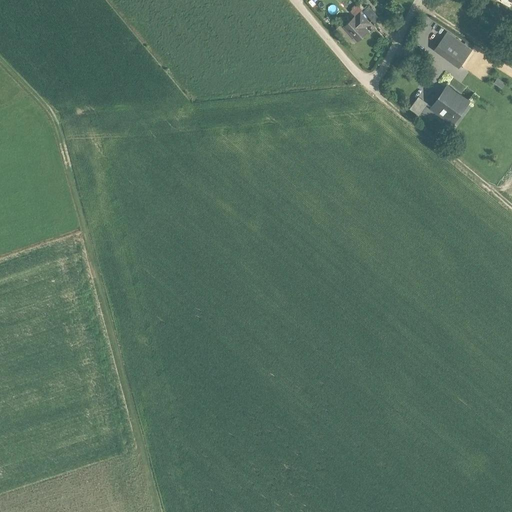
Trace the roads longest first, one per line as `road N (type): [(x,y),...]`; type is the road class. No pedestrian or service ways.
road 1 (track): [(0,60),(51,115),(160,511)]
road 2 (unclassified): [(419,0),(371,88),(294,0)]
road 3 (track): [(371,88),(511,207)]
